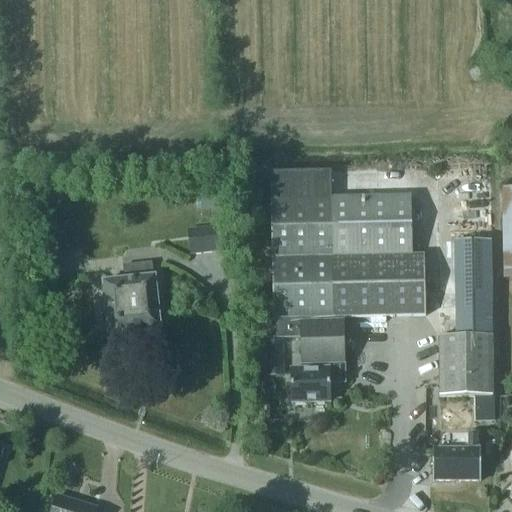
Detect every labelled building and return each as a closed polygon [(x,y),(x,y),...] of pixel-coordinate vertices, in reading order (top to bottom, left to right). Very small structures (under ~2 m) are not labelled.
[(274,320),(275,340),(300,339),(302,374),(290,375),(292,406),(331,405),(330,374),(343,373),(342,349),(346,348),(348,346),(348,342),(345,339),(342,339),(341,318),(426,315),(424,258),(409,259),(407,197),(327,201),(326,174),(265,177),(271,321),(274,320)] [(185,232),(189,258),(228,252),(224,226),(185,232)] [(438,399),(492,398),(489,240),(453,241),(456,339),(437,340),(438,399)] [(100,283),(106,339),(158,333),(152,278),(151,278),(149,265),(121,267),(123,281),(100,283)] [(279,340),(265,340),(265,360),(279,360),(279,340)] [(472,460),(433,461),(433,493),(481,492),(481,460),(480,460),(479,443),(471,443),(472,460)] [(51,511),(95,511),(96,510),(56,498),(51,511)]
